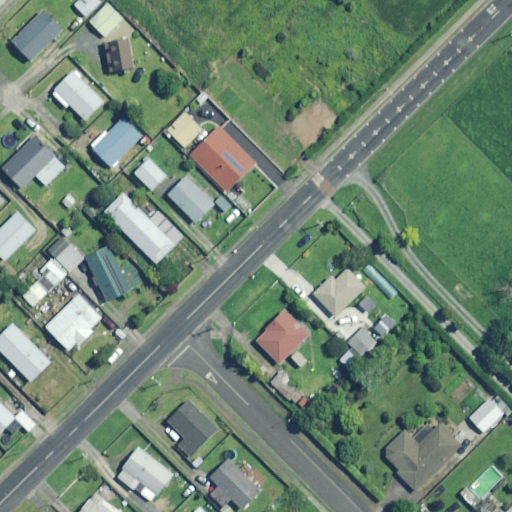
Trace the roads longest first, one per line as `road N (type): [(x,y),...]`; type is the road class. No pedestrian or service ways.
road 1 (residential): [(175,331),(511,0)]
road 2 (residential): [(353,511),(175,331)]
road 3 (residential): [(0,503),(175,331)]
